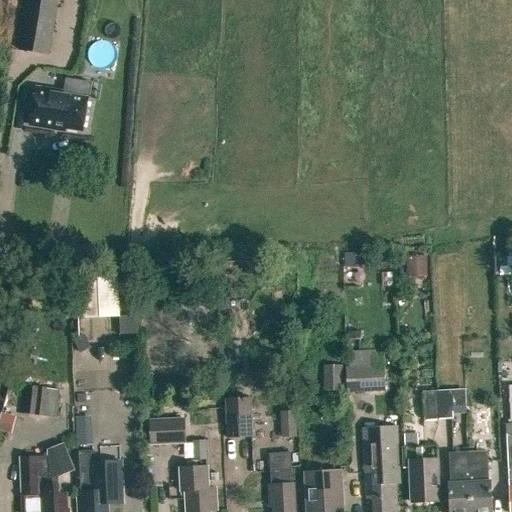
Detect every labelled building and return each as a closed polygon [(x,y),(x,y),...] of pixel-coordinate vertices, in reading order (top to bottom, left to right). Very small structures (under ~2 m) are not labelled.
[(47,54),(56,0),(25,0),(18,49),(47,54)] [(115,61),(110,39),(90,45),(95,66),(115,61)] [(81,130),(86,99),(60,95),(60,92),(35,88),(29,125),(54,129),(55,126),(81,130)] [(425,257),(406,258),(406,273),(426,272),(425,257)] [(511,258),(499,259),(500,277),(511,276),(511,258)] [(122,315),(121,301),(105,302),(106,316),(122,315)] [(119,332),(136,333),(137,318),(120,316),(119,332)] [(83,334),(73,340),(78,349),(88,344),(83,334)] [(241,342),(227,342),(227,356),(241,356),(241,342)] [(364,352),(348,353),(349,369),(370,368),(369,352),(364,352)] [(323,389),(343,389),(342,364),(322,364),(323,389)] [(349,369),(347,369),(348,394),(385,392),(383,367),(370,368),(349,369)] [(53,416),(57,388),(21,383),(17,411),(53,416)] [(451,389),(438,390),(439,418),(453,417),(451,389)] [(425,418),(439,418),(438,390),(423,390),(425,418)] [(252,437),(250,399),(226,400),(228,438),(252,437)] [(288,436),(301,435),(299,411),(286,412),(288,436)] [(149,418),(150,444),(186,442),(185,416),(149,418)] [(397,511),(397,483),(399,481),(397,428),(363,430),(366,499),(373,499),(373,511),(397,511)] [(90,430),(75,431),(75,445),(91,444),(90,430)] [(418,433),(403,434),(404,447),(419,447),(418,433)] [(68,511),(68,492),(58,493),(58,475),(74,469),(63,443),(47,449),(48,457),(22,458),(23,492),(43,491),(43,511),(68,511)] [(421,460),(421,447),(419,447),(404,447),(402,447),(403,467),(411,467),(412,502),(439,501),(437,460),(421,460)] [(94,463),(93,451),(74,452),(77,492),(78,511),(108,511),(108,503),(123,502),(121,462),(94,463)] [(469,452),(470,511),(491,511),(490,478),(489,478),(488,451),(469,452)] [(449,511),(470,511),(469,452),(450,452),(451,482),(449,482),(449,511)] [(292,484),(291,453),(270,454),(272,484),(269,485),(270,502),(274,502),(274,511),(294,511),(293,484),(292,484)] [(208,488),(207,465),(180,467),(182,491),(185,491),(186,511),(210,511),(210,505),(217,505),(216,487),(208,488)] [(307,511),(343,511),(342,472),(306,473),(307,511)]
